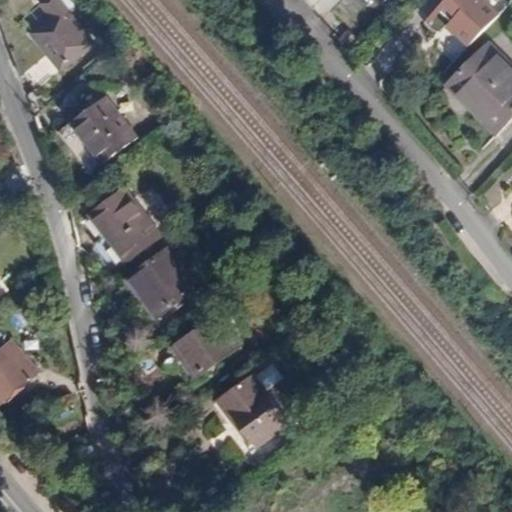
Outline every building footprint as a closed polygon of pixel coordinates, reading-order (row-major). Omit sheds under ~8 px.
[(36,41),(23,53),(38,92),(93,44),(51,0),(46,0),(20,24),(36,41)] [(444,0),(432,13),(441,21),(462,0),(444,0)] [(446,32),(451,37),(481,6),(475,0),(462,0),(441,21),(448,28),(446,32)] [(451,37),(469,54),(498,22),(495,19),(481,6),(451,37)] [(418,30),(425,37),(441,21),(432,13),(418,30)] [(425,37),(439,51),(451,37),(446,32),(448,28),(441,21),(425,37)] [(439,51),(456,68),(469,54),(451,37),(439,51)] [(500,130),(511,119),(511,68),(492,47),(454,80),(500,130)] [(38,92),(23,53),(14,62),(21,80),(24,79),(38,92)] [(95,145),(124,118),(105,95),(75,120),(95,145)] [(139,136),(124,118),(95,145),(108,161),(139,136)] [(130,254),(158,231),(120,186),(91,211),(106,229),(108,228),(130,254)] [(168,240),(129,272),(151,298),(147,302),(157,314),(200,279),(168,240)] [(236,343),(215,314),(172,349),(182,364),(177,367),(187,381),(236,343)] [(0,400),(36,370),(14,342),(8,347),(3,342),(0,344),(0,400)] [(287,424),(253,375),(218,401),(229,416),(234,414),(257,446),(287,424)] [(163,455),(149,433),(131,446),(141,471),(163,455)]
